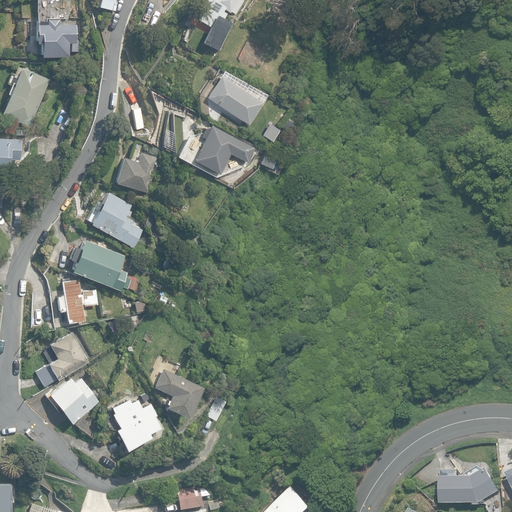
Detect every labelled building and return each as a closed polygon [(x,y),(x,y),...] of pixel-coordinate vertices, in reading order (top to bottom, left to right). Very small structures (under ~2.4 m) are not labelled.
[(99,0),(98,6),(114,11),(117,1),(113,0),(99,0)] [(202,0),(193,18),(209,26),(201,42),(217,50),(231,23),(216,15),(221,4),(230,9),(234,0),(202,0)] [(40,56),(69,56),(69,43),(71,43),(71,51),(78,51),(78,36),(76,36),(76,25),(59,24),(59,20),(46,19),(46,21),(36,21),(36,24),(35,43),(40,43),(40,56)] [(201,26),(186,19),(176,41),(191,48),(201,26)] [(0,113),(29,125),(48,79),(20,67),(0,113)] [(224,109),(247,124),(261,103),(244,91),(247,86),(226,72),(223,77),(221,76),(206,97),(220,107),(220,109),(223,111),(224,109)] [(252,147),(210,125),(209,128),(204,127),(199,136),(203,138),(191,159),(217,173),(227,153),(244,162),(252,147)] [(0,173),(8,174),(9,159),(19,159),(21,139),(0,137),(0,173)] [(115,182),(147,192),(155,166),(156,166),(156,164),(155,164),(157,157),(140,152),(138,160),(135,159),(135,160),(122,157),(115,182)] [(93,216),(89,223),(133,247),(142,229),(129,222),(131,219),(124,216),(131,203),(108,190),(102,201),(98,199),(90,215),(93,216)] [(71,270),(118,289),(124,275),(116,272),(123,254),(104,247),(105,244),(97,241),(96,244),(83,239),(79,248),(74,246),(69,259),(73,260),(74,261),(71,270)] [(65,309),(67,322),(83,319),(81,303),(84,303),(84,305),(96,303),(94,289),(79,291),(78,278),(77,278),(61,281),(63,294),(56,295),(58,310),(65,309)] [(164,304),(167,297),(159,294),(156,301),(164,304)] [(34,370),(42,385),(55,378),(87,361),(70,330),(47,344),(53,354),(55,357),(34,370)] [(124,375),(131,371),(126,360),(119,372),(124,375)] [(165,406),(184,415),(198,384),(162,368),(154,386),(171,394),(168,399),(167,399),(165,402),(166,403),(165,406)] [(48,393),(71,422),(98,401),(80,377),(74,382),(69,377),(48,393)] [(206,415),(214,419),(225,400),(216,395),(206,415)] [(115,428),(125,449),(125,448),(150,436),(149,432),(160,427),(155,415),(156,414),(150,402),(141,407),(137,399),(130,402),(128,398),(111,406),(114,412),(112,413),(119,426),(115,428)] [(486,511),(493,511),(493,509),(511,496),(511,495),(499,474),(484,482),(469,482),(469,476),(454,475),(453,486),(454,487),(454,509),(486,510),(486,511)] [(266,511),(307,511),(313,507),(293,486),(291,489),(266,511)] [(208,496),(202,487),(175,491),(177,510),(201,507),(200,497),(208,496)]
